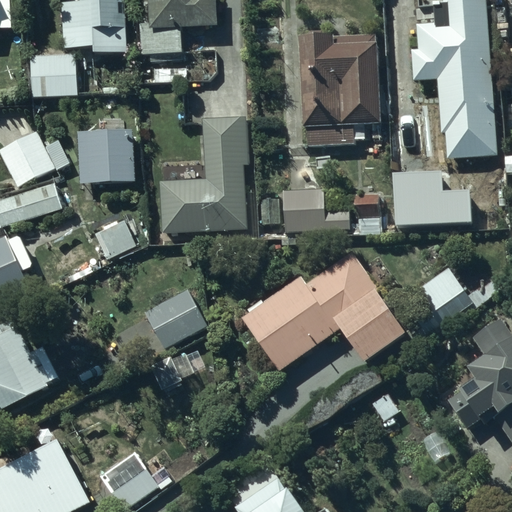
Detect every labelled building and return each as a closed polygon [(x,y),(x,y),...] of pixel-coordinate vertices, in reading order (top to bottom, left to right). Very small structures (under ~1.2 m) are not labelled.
[(0,0),(0,39),(1,40),(0,29),(14,28),(13,0),(0,0)] [(126,0),(82,0),(83,2),(67,3),(68,48),(99,46),(100,54),(129,53),(126,0)] [(150,0),(151,22),(143,22),(144,61),(184,60),(183,29),(219,28),(218,0),(150,0)] [(488,0),(444,0),(445,1),(435,2),(437,25),(419,26),(420,51),(415,51),(416,81),(440,80),(444,133),(449,132),(451,157),(498,154),(488,0)] [(336,30),(310,31),(311,37),(302,37),(305,129),(310,129),(311,147),(358,146),(357,139),(367,139),(367,125),(382,124),(379,35),(337,36),(336,30)] [(80,55),(35,57),(37,98),(81,97),(80,55)] [(423,112),(396,113),(399,182),(426,181),(423,112)] [(250,118),(205,119),(207,182),(163,183),(165,232),(248,230),(246,166),(251,165),(250,118)] [(135,131),(81,132),(82,183),(136,182),(135,131)] [(40,133),(3,150),(20,187),(40,179),(43,189),(0,201),(0,225),(2,225),(3,228),(78,205),(77,189),(70,174),(74,172),(68,161),(56,167),(40,133)] [(351,189),(286,192),(288,233),(350,230),(350,236),(359,235),(359,222),(352,223),(351,189)] [(397,196),(361,196),(361,235),(397,235),(397,196)] [(131,220),(98,234),(109,258),(141,243),(131,220)] [(0,303),(33,287),(24,269),(28,267),(13,236),(1,241),(0,239),(0,303)] [(288,280),(250,306),(254,313),(246,319),(284,373),(336,336),(331,330),(341,323),(369,364),(411,334),(354,255),(310,286),(304,277),(292,286),(288,280)] [(456,269),(408,299),(429,333),(477,304),(456,269)] [(191,290),(148,315),(168,350),(211,325),(191,290)] [(511,333),(501,318),(474,338),(488,357),(472,368),(479,378),(464,389),(467,392),(451,403),(470,428),(498,407),(506,419),(500,423),(511,439),(511,333)] [(3,324),(0,325),(0,413),(64,380),(47,347),(35,353),(21,327),(8,334),(3,324)] [(173,358),(153,367),(164,391),(167,389),(169,393),(185,386),(182,382),(185,381),(184,378),(197,372),(189,354),(174,360),(173,358)] [(53,431),(0,457),(0,509),(1,511),(75,511),(94,503),(63,439),(58,442),(53,431)] [(163,487),(137,453),(104,478),(130,511),(163,487)] [(284,481),(244,509),(245,511),(330,511),(328,508),(321,511),(307,511),(292,490),(291,490),(284,481)]
